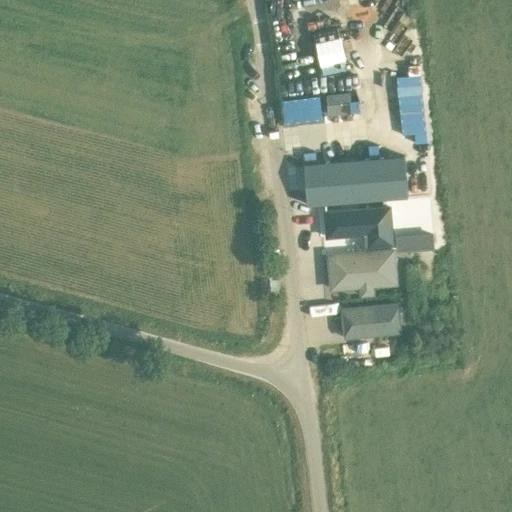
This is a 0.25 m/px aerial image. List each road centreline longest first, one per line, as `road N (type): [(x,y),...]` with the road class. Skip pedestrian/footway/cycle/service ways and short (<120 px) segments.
road 1 (unclassified): [(304,379),(256,0)]
road 2 (unclassified): [(304,379),(0,295)]
road 3 (unclassified): [(321,511),(304,379)]
